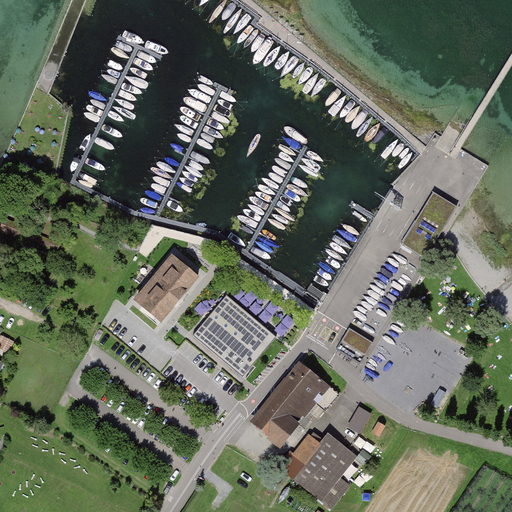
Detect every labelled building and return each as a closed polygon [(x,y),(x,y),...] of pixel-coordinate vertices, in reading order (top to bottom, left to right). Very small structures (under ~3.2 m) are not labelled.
[(404,239),(431,254),(459,206),(432,191),(432,192),(404,239)] [(2,218),(0,224),(0,231),(16,237),(17,235),(20,228),(21,225),(2,218)] [(20,228),(17,235),(58,251),(61,243),(20,228)] [(162,322),(200,276),(179,258),(141,304),(162,322)] [(273,337),(226,298),(194,337),(246,380),(256,368),(251,364),(273,337)] [(373,344),(351,330),(343,343),(365,356),(373,344)] [(2,336),(0,339),(0,349),(10,354),(15,342),(2,336)] [(463,346),(451,339),(445,351),(456,357),(463,346)] [(422,376),(436,354),(425,347),(411,369),(422,376)] [(333,389),(301,362),(250,423),(281,450),(333,389)] [(417,377),(412,387),(420,392),(426,382),(417,377)] [(439,388),(433,403),(440,406),(446,391),(439,388)] [(362,434),(372,416),(359,409),(349,427),(362,434)] [(382,437),(387,428),(379,424),(374,433),(382,437)] [(320,444),(309,436),(294,455),(305,464),(320,444)] [(330,437),(293,481),(319,503),(357,459),(330,437)]
